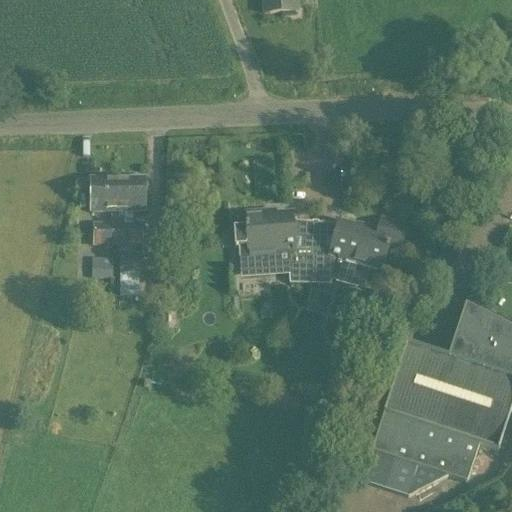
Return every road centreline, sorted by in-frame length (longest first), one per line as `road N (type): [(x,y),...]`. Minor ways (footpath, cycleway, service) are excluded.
road 1 (unclassified): [(0,130),(262,116)]
road 2 (unclassified): [(262,116),(511,119)]
road 3 (residential): [(262,116),(225,0)]
